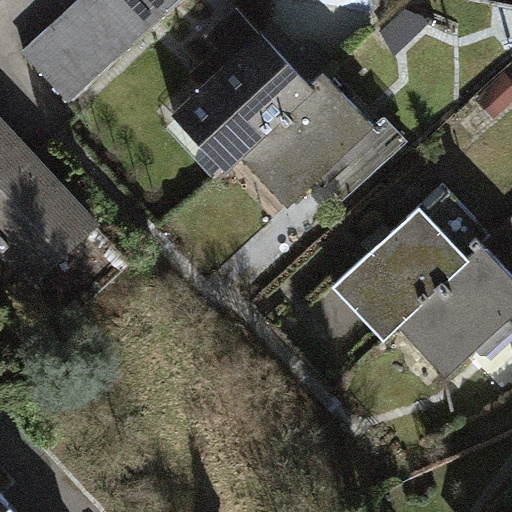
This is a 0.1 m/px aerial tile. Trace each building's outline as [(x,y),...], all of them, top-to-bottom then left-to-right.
[(190,0),(88,0),(29,56),(76,106),(190,0)] [(310,96),(259,44),(212,90),(172,129),(226,184),(240,170),(289,219),(374,135),(323,84),(310,96)] [(108,232),(4,126),(0,129),(0,245),(46,293),(108,232)] [(490,240),(439,190),(351,280),(333,299),(386,350),(400,336),(452,386),(477,360),(511,324),(511,282),(480,251),(490,240)] [(511,511),(511,502),(502,511),(511,511)]
